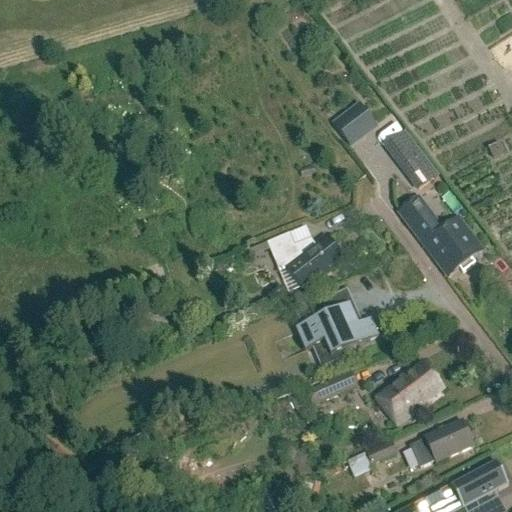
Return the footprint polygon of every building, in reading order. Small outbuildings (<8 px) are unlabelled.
[(350,150),(377,129),(359,105),(332,125),(350,150)] [(441,233),(417,201),(400,214),(426,247),(428,245),(436,255),(434,257),(450,277),(459,269),(463,274),(475,265),(471,260),(481,252),(457,221),(441,233)] [(294,249),(290,236),(267,246),(279,273),(285,271),(304,295),(331,275),(328,270),(342,259),(326,239),(312,250),(307,243),(294,249)] [(231,316),(219,321),(224,334),(237,329),(237,330),(284,310),(278,298),(232,318),(231,316)] [(305,354),(312,351),(325,345),(330,356),(329,356),(331,360),(379,339),(371,322),(358,328),(356,324),(357,323),(350,308),(302,329),(296,332),(305,354)] [(396,429),(423,408),(422,406),(443,391),(424,366),(377,403),(396,429)] [(312,409),(329,402),(358,390),(352,374),(322,386),(323,387),(305,394),(312,409)] [(436,466),(474,449),(463,424),(425,441),(426,442),(410,449),(420,471),(435,464),(436,466)] [(355,481),(373,473),(371,469),(398,457),(392,446),(348,465),(355,481)] [(462,511),(508,488),(496,464),(406,511),(462,511)] [(241,509),(240,507),(219,511),(264,511),(263,503),(241,509)]
